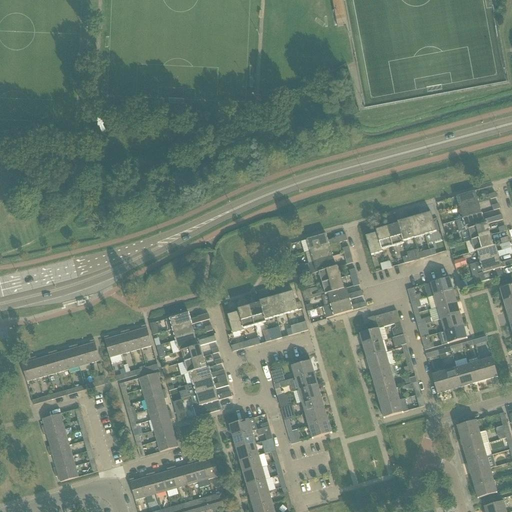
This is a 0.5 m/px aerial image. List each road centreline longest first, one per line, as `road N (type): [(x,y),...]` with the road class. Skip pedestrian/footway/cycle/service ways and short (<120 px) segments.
road 1 (secondary): [(241,207),(306,181),(511,125)]
road 2 (secondary): [(0,310),(111,276),(241,207)]
road 3 (secondary): [(241,207),(0,289)]
road 4 (residential): [(435,422),(400,301),(367,281),(350,224)]
road 5 (residential): [(108,476),(85,400),(34,414)]
